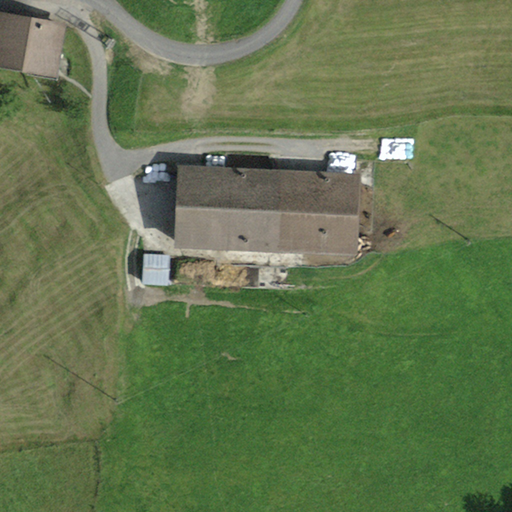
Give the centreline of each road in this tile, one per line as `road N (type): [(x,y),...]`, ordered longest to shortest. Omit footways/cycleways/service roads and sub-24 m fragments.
road 1 (track): [(328,151),(250,145),(139,156),(108,148),(99,125),(98,56),(66,0)]
road 2 (unclassified): [(293,0),(257,39),(209,54),(157,45),(98,0)]
